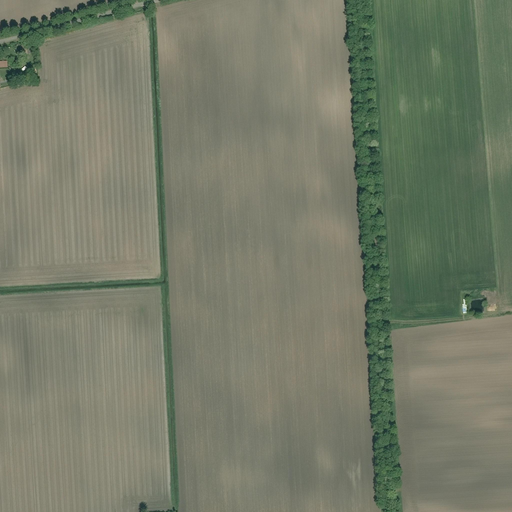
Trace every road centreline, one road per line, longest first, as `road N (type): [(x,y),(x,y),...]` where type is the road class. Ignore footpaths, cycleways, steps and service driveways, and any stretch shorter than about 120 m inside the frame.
road 1 (track): [(393,511),(359,0)]
road 2 (unclassified): [(0,42),(158,0)]
